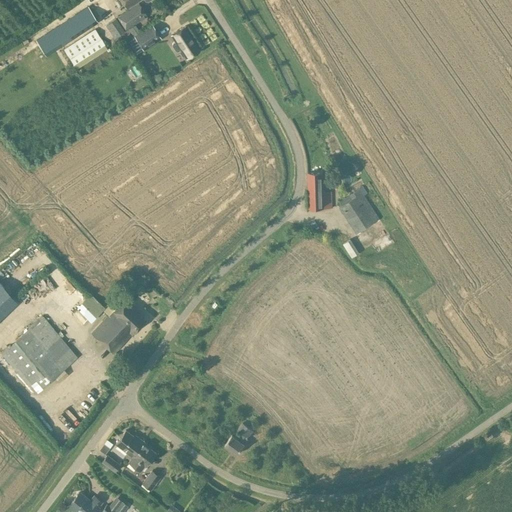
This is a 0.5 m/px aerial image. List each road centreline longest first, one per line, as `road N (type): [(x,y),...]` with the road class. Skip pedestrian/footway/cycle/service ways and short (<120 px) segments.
road 1 (unclassified): [(126,400),(210,282),(290,209),(299,186),(292,135),(207,0)]
road 2 (unclassified): [(126,400),(230,480),(298,499),(382,489),(511,409)]
road 3 (unclassified): [(41,511),(126,400)]
